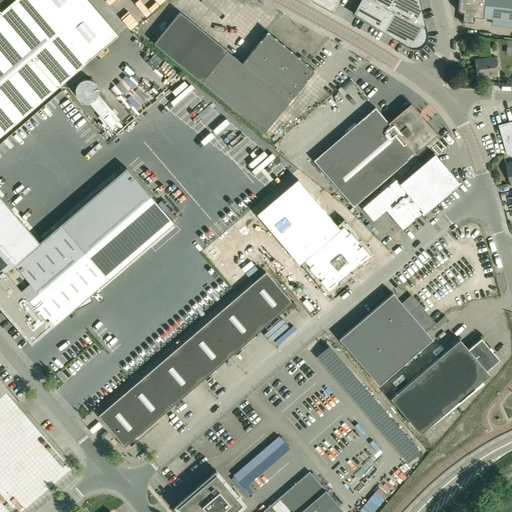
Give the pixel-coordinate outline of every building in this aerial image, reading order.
[(0,0),(0,136),(85,64),(117,36),(86,0),(0,0)] [(358,4),(353,13),(379,29),(378,31),(379,31),(380,30),(398,41),(408,47),(411,48),(413,49),(416,49),(418,48),(421,47),(423,46),(425,44),(426,42),(427,39),(428,37),(427,34),(427,32),(419,0),(360,0),(358,4),(357,3),(356,3),(358,4)] [(472,23),(472,17),(501,20),(511,21),(511,0),(457,0),(456,10),(459,13),(462,13),(461,22),(472,23)] [(178,11),(152,43),(201,83),(264,133),(315,71),(268,33),(242,64),(227,51),(178,11)] [(477,79),(498,76),(496,57),(475,60),(477,79)] [(415,154),(437,135),(410,104),(388,123),(375,108),(314,161),(354,207),(415,154)] [(511,121),(499,125),(507,154),(511,156),(511,121)] [(447,193),(446,192),(457,183),(434,156),(436,155),(434,153),(399,183),(395,179),(362,207),(373,221),(386,210),(402,229),(421,213),(423,214),(447,193)] [(0,196),(0,304),(32,341),(50,325),(52,327),(75,308),(75,309),(74,310),(74,311),(92,301),(92,300),(91,301),(89,296),(174,223),(126,168),(40,242),(0,196)] [(161,173),(155,178),(161,187),(168,183),(161,173)] [(321,279),(327,287),(368,254),(361,246),(360,247),(356,242),(357,241),(351,233),(350,233),(344,225),(341,228),(299,177),(257,211),(299,263),(305,259),(310,266),(317,274),(318,273),(322,278),(321,279)] [(164,191),(171,198),(177,193),(170,186),(164,191)] [(124,446),(292,302),(265,271),(98,415),(124,446)] [(378,384),(432,338),(393,292),(339,338),(378,384)] [(421,306),(432,303),(429,294),(418,298),(421,306)] [(73,366),(95,393),(158,343),(130,307),(89,339),(96,348),(73,366)] [(447,314),(435,322),(440,329),(452,321),(447,314)] [(486,370),(498,359),(481,338),(468,349),(459,339),(390,398),(420,433),(489,374),(486,370)] [(395,415),(380,426),(389,440),(392,438),(406,458),(418,449),(395,415)] [(245,485),(290,446),(279,433),(234,472),(245,485)] [(348,456),(329,474),(338,484),(357,466),(348,456)] [(61,475),(69,469),(65,464),(57,470),(61,475)] [(234,511),(245,503),(216,470),(174,506),(179,511),(234,511)] [(343,511),(309,471),(261,511),(343,511)]
